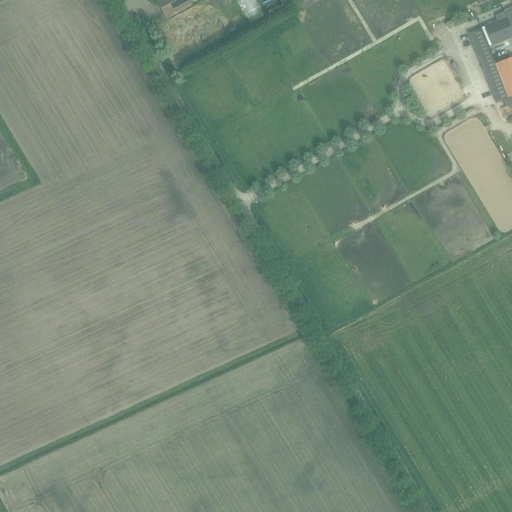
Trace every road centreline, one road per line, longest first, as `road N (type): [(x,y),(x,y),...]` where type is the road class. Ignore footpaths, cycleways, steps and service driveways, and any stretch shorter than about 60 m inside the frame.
road 1 (unclassified): [(430,511),(116,0)]
road 2 (unknown): [(242,204),(397,108),(401,76),(444,54)]
